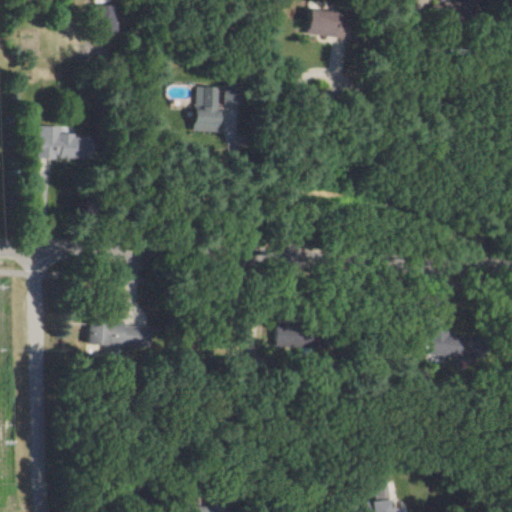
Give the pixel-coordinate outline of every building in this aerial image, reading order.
[(304,34),(339,37),(341,14),(306,10),(304,34)] [(220,109),(215,109),(216,87),(191,87),(190,110),(187,110),(186,131),(219,132),(220,109)] [(34,159),(79,158),(78,134),(60,134),(60,126),(34,127),(34,159)] [(83,322),(82,345),(140,346),(140,326),(119,326),(119,319),(104,319),(104,323),(83,322)] [(271,346),(305,348),(306,330),(272,329),(271,346)] [(460,357),(461,340),(448,339),(448,331),(427,330),(426,356),(460,357)] [(347,505),(348,511),(389,511),(385,483),(371,485),(374,500),(347,505)]
